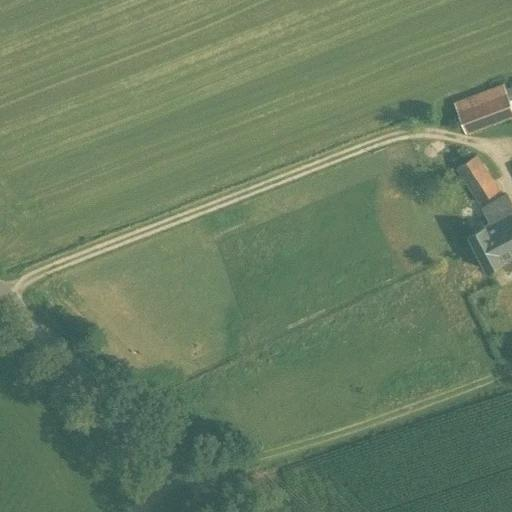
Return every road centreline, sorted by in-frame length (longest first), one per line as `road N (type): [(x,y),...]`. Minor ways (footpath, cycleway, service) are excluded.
road 1 (unclassified): [(0,282),(402,127)]
road 2 (unclassified): [(183,461),(0,292)]
